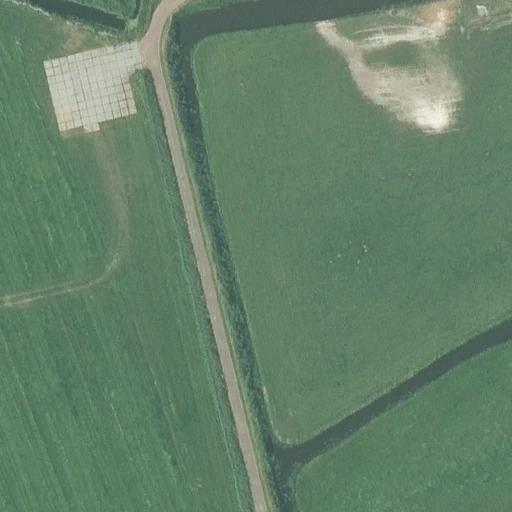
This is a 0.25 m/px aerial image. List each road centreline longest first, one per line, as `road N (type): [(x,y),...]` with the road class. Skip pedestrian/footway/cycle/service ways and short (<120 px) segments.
road 1 (track): [(157,46),(260,511)]
road 2 (track): [(0,306),(96,288),(130,255),(94,130),(92,74),(157,46)]
